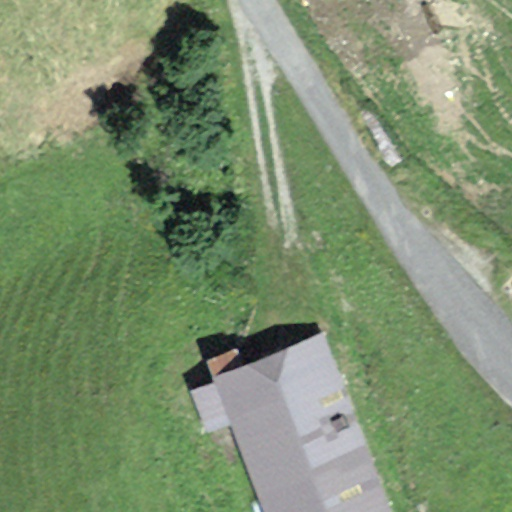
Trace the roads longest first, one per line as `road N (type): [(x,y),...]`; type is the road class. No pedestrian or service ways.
road 1 (unclassified): [(511,356),(395,216),(259,0)]
road 2 (track): [(243,0),(268,148),(275,277),(263,328)]
